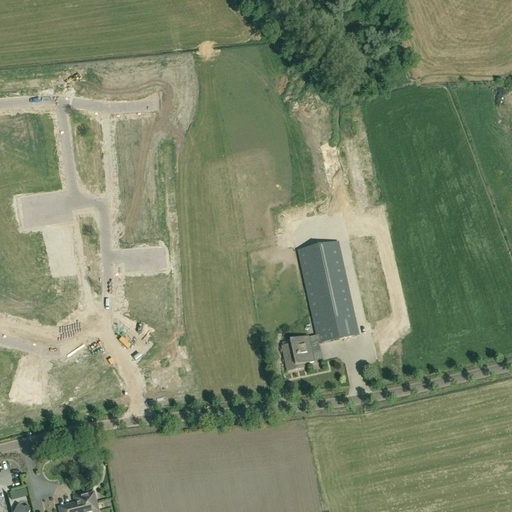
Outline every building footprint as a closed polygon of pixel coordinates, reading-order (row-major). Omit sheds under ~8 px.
[(178,95),(176,70),(161,71),(163,96),(171,96),(172,108),(187,107),(186,94),(178,95)] [(135,76),(118,77),(119,94),(145,92),(144,83),(148,83),(152,83),(151,72),(147,72),(135,73),(135,76)] [(38,121),(27,122),(28,131),(30,139),(31,145),(45,143),(44,138),(54,136),(50,113),(37,115),(38,121)] [(14,127),(5,129),(7,143),(30,139),(28,131),(26,116),(13,119),(14,127)] [(121,130),(114,130),(115,144),(132,143),(131,136),(146,135),(145,118),(120,120),(121,130)] [(140,159),(139,153),(145,152),(145,147),(115,149),(116,161),(144,160),(144,159),(140,159)] [(41,154),(29,156),(32,176),(55,172),(53,159),(42,161),(41,154)] [(140,171),(139,164),(144,164),(144,160),(116,161),(116,162),(117,162),(117,173),(140,171)] [(140,183),(140,171),(117,173),(118,184),(140,183)] [(34,188),(27,189),(28,196),(40,194),(39,188),(58,185),(55,172),(32,176),(34,188)] [(141,190),(140,183),(118,184),(119,195),(118,195),(147,194),(147,193),(145,193),(144,189),(141,190)] [(143,206),(142,198),(147,198),(147,194),(118,195),(119,208),(143,206)] [(331,197),(272,206),(276,226),(334,216),(331,197)] [(121,224),(120,224),(120,231),(146,230),(145,218),(149,217),(148,210),(133,211),(133,217),(121,218),(121,224)] [(320,220),(304,224),(306,231),(322,227),(320,220)] [(0,225),(0,246),(8,245),(6,235),(2,236),(0,225)] [(69,226),(48,230),(50,241),(71,238),(69,226)] [(146,230),(120,231),(121,238),(122,238),(122,244),(135,243),(135,249),(155,248),(155,241),(147,242),(146,230)] [(71,238),(50,241),(52,253),(72,249),(71,238)] [(298,251),(316,337),(318,342),(318,344),(359,335),(338,242),(298,251)] [(72,249),(52,253),(54,264),(74,261),(72,249)] [(74,261),(54,264),(56,276),(76,272),(74,261)] [(372,318),(394,314),(384,261),(379,262),(380,267),(375,268),(375,270),(361,273),(367,300),(378,298),(381,311),(371,313),(372,318)] [(310,344),(318,342),(316,337),(309,338),(309,337),(289,341),(290,344),(281,346),(287,372),(304,368),(303,364),(314,362),(310,344)] [(59,511),(97,511),(94,494),(83,497),(83,496),(73,499),(74,501),(75,501),(75,505),(59,509),(59,511)]
